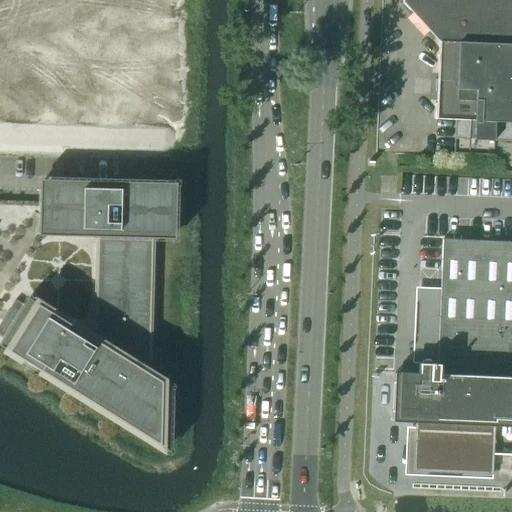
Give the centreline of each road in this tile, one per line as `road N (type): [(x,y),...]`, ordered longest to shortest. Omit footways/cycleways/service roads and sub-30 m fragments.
road 1 (secondary): [(301,511),(327,0)]
road 2 (secondary): [(268,0),(268,193),(251,511)]
